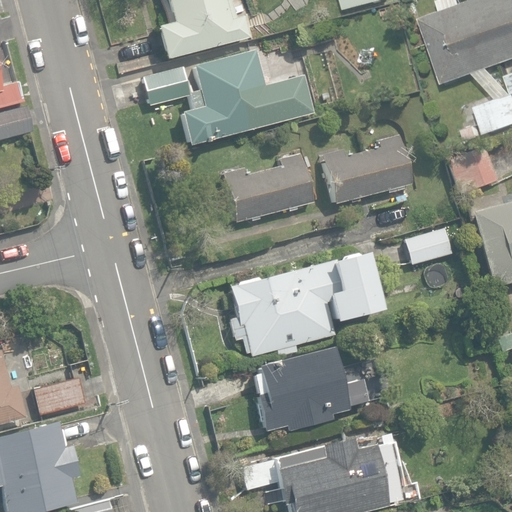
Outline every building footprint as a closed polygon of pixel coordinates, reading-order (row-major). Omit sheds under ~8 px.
[(155,26),(163,59),(248,37),(242,15),(235,17),(230,0),(165,0),(171,22),(155,26)] [(423,17),(446,82),(511,58),(511,0),(470,0),(462,3),(461,0),(440,0),(444,9),(423,17)] [(177,113),(185,146),(272,125),(253,50),(189,66),(195,91),(186,94),(180,69),(140,79),(147,107),(186,97),(189,110),(177,113)] [(511,92),(477,105),(487,133),(511,123),(511,73),(508,74),(511,86),(511,92)] [(0,107),(20,102),(14,81),(0,84),(0,107)] [(0,111),(0,138),(32,130),(26,105),(0,111)] [(465,128),(468,140),(483,136),(479,124),(465,128)] [(320,154),(332,203),(411,184),(399,134),(377,139),(378,147),(342,156),(341,149),(320,154)] [(444,160),(457,194),(494,180),(482,146),(444,160)] [(221,173),(234,222),(311,202),(298,153),(278,158),(279,165),(244,174),(243,167),(221,173)] [(511,200),(469,212),(488,287),(511,280),(511,200)] [(403,238),(410,264),(449,253),(442,227),(403,238)] [(248,352),(248,356),(274,349),(276,355),(294,351),(292,344),(332,335),(325,307),(328,306),(332,321),(377,310),(362,252),(353,254),(350,252),(337,255),(337,258),(257,278),(255,276),(235,281),(234,284),(226,286),(233,317),(227,319),(232,340),(239,338),(243,353),(248,352)] [(494,338),(500,352),(511,347),(511,335),(510,332),(494,338)] [(284,425),(286,431),(330,420),(328,413),(346,409),(345,406),(364,401),(359,379),(338,384),(329,347),(255,365),(256,373),(249,374),(254,394),(253,394),(262,431),(284,425)] [(0,424),(23,418),(15,386),(8,388),(0,357),(0,424)] [(32,387),(38,413),(84,403),(78,377),(32,387)] [(0,507),(1,511),(39,511),(73,504),(67,480),(74,478),(66,444),(58,446),(52,421),(0,433),(0,507)] [(286,496),(290,511),(358,511),(385,505),(384,502),(397,498),(384,444),(370,447),(369,444),(350,448),(347,436),(315,444),(316,446),(271,457),(272,459),(240,468),(246,489),(275,481),(279,498),(286,496)] [(511,473),(500,476),(505,498),(511,496),(511,473)] [(128,511),(126,511),(109,511),(106,498),(67,508),(67,511),(128,511)]
